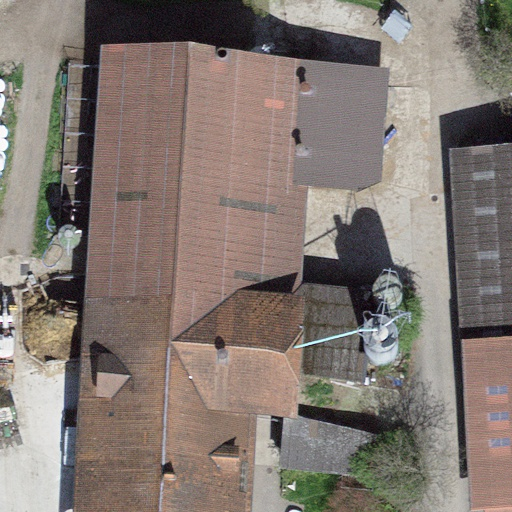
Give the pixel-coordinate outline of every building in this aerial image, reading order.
[(300,82),(99,73),(81,477),(119,479),(117,511),(240,511),(244,439),(283,441),(286,392),(290,302),(300,82)] [(511,164),(446,169),(458,359),(511,355),(511,164)] [(354,398),(361,307),(290,302),(286,392),(354,398)] [(511,511),(511,355),(458,359),(466,511),(511,511)] [(372,489),(376,452),(277,442),(275,485),(372,489)]
